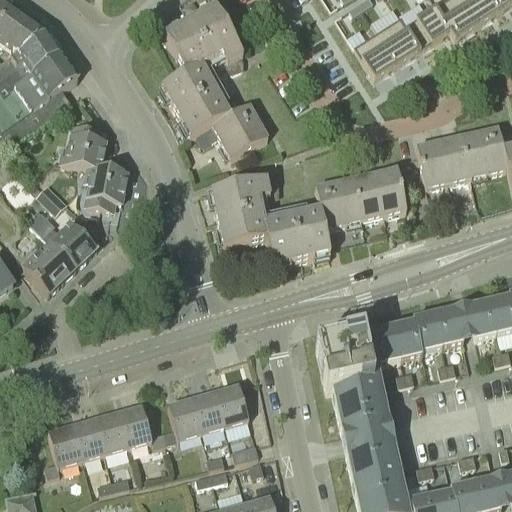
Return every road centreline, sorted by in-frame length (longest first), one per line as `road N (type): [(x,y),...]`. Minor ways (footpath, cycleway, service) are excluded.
road 1 (residential): [(213,331),(158,160),(97,57)]
road 2 (tertiary): [(271,314),(511,238)]
road 3 (tertiary): [(0,396),(213,331)]
road 4 (residential): [(311,511),(271,314)]
road 5 (residential): [(335,121),(353,137),(368,135),(436,120),(463,97),(511,86)]
road 6 (unknown): [(301,462),(449,420)]
road 7 (residential): [(335,121),(272,0)]
